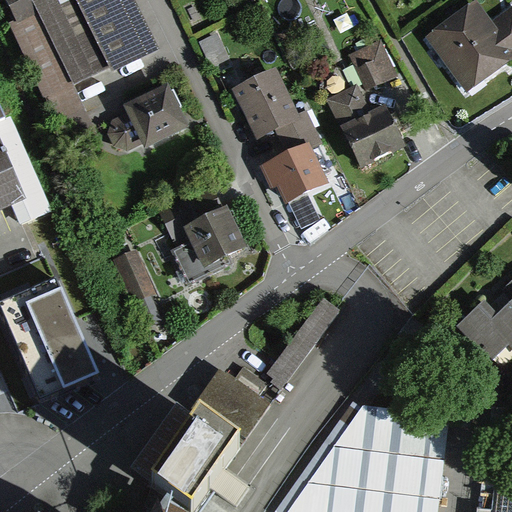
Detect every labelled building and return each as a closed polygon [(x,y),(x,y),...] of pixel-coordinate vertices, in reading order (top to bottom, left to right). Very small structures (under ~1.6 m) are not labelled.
[(9,0),(76,147),(98,137),(76,88),(155,49),(133,0),(9,0)] [(481,3),(429,39),(468,96),(511,65),(511,2),(491,17),(481,3)] [(383,41),(353,52),(368,89),(397,78),(383,41)] [(278,64),(237,84),(262,133),(303,112),(278,64)] [(355,83),(325,96),(359,171),(416,145),(397,104),(370,116),(355,83)] [(190,132),(170,88),(123,109),(126,115),(111,123),(109,133),(109,141),(114,150),(126,153),(142,146),(145,153),(190,132)] [(15,126),(0,132),(0,206),(42,189),(15,126)] [(313,146),(267,163),(281,200),(327,182),(313,146)] [(294,203),(306,224),(323,216),(311,194),(294,203)] [(230,214),(186,235),(205,275),(249,254),(230,214)] [(142,259),(115,270),(134,312),(161,300),(142,259)] [(485,305),(457,330),(489,365),(508,347),(511,351),(511,282),(501,293),(511,304),(497,318),(485,305)] [(59,286),(2,309),(42,406),(98,383),(59,286)] [(342,314),(324,301),(270,377),(288,389),(342,314)] [(436,511),(446,419),(365,407),(287,511),(436,511)] [(207,511),(249,451),(203,420),(155,492),(184,511),(207,511)] [(511,511),(511,475),(502,474),(497,511),(511,511)]
